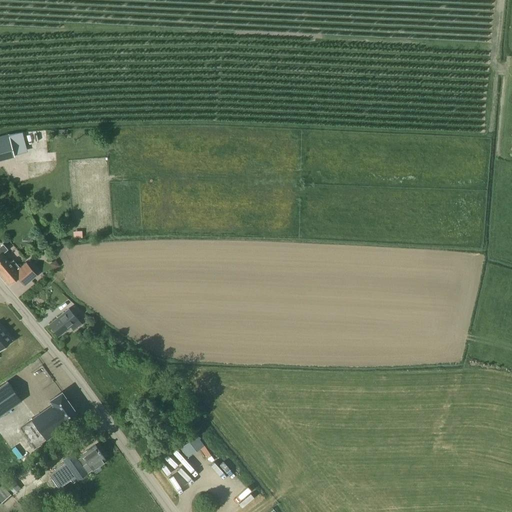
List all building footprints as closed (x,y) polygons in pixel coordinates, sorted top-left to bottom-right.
[(0,160),(14,156),(9,134),(0,136),(0,160)] [(8,249),(3,244),(0,246),(0,272),(2,274),(1,275),(9,284),(17,278),(24,286),(36,276),(25,264),(21,268),(14,260),(11,262),(9,260),(8,261),(2,255),(8,249)] [(54,269),(60,265),(56,260),(50,265),(54,269)] [(79,313),(74,306),(69,310),(68,309),(48,326),(58,337),(71,326),(74,330),(75,330),(78,327),(81,324),(75,316),(79,313)] [(12,340),(0,325),(0,350),(13,340),(12,339),(12,340)] [(0,386),(0,415),(21,401),(8,381),(0,386)] [(31,418),(32,420),(20,428),(33,448),(79,416),(62,392),(50,400),(53,404),(32,418),(31,418)] [(197,436),(181,447),(188,457),(200,449),(207,459),(211,456),(204,446),(197,436)] [(77,460),(76,458),(72,452),(62,459),(65,464),(49,475),(59,488),(71,479),(73,483),(76,480),(77,481),(106,460),(95,445),(81,455),(82,456),(77,460)] [(42,463),(36,456),(32,458),(38,466),(42,463)] [(12,481),(4,488),(12,497),(20,490),(12,481)] [(4,488),(0,491),(0,505),(1,507),(12,497),(4,488)]
